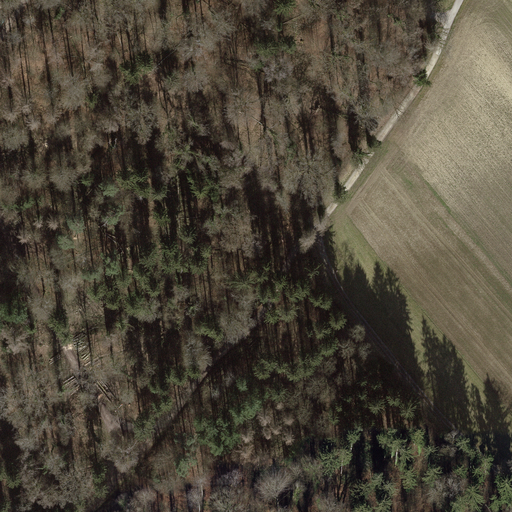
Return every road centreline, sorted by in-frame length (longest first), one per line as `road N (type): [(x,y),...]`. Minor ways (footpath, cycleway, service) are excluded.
road 1 (track): [(315,228),(348,303),(511,484)]
road 2 (track): [(449,21),(433,62),(315,228)]
road 3 (track): [(167,421),(214,359),(261,318),(296,245),(315,228)]
road 4 (track): [(107,418),(0,212)]
